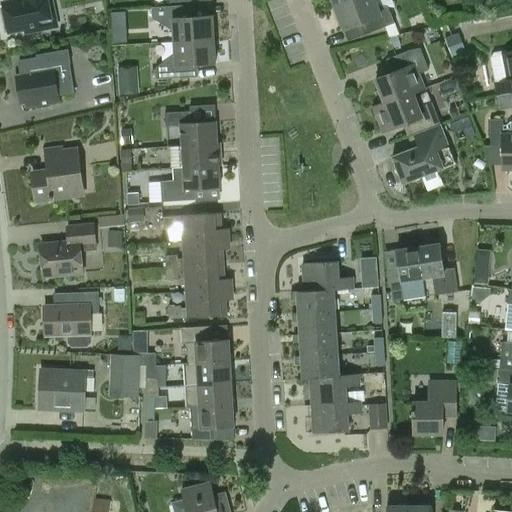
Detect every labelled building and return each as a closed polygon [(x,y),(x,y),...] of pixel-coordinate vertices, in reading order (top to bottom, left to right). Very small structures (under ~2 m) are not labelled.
[(40,30),(38,22),(51,19),(49,9),(53,8),(51,0),(17,0),(2,3),(8,33),(25,30),(26,33),(40,30)] [(374,0),(355,0),(335,8),(344,30),(358,25),(363,36),(394,23),(390,12),(388,7),(377,5),(374,0)] [(174,42),(214,40),(212,16),(186,18),(186,6),(152,8),(152,19),(173,31),(174,42)] [(125,14),(112,15),(113,45),(127,44),(125,14)] [(451,56),(465,51),(459,34),(445,38),(451,56)] [(392,46),(402,43),(400,36),(390,39),(392,46)] [(214,40),(174,42),(175,53),(155,68),(156,80),(190,78),(189,66),(215,64),(214,40)] [(383,99),(385,103),(412,93),(413,93),(424,89),(418,75),(429,70),(421,49),(409,52),(396,57),(401,70),(390,74),(383,76),(376,79),(383,99)] [(59,103),(58,96),(74,93),(67,51),(37,56),(38,58),(19,62),(21,75),(16,76),(20,97),(25,97),(26,108),(59,103)] [(511,51),(502,54),(502,51),(494,52),(490,58),(497,95),(511,91),(511,51)] [(139,93),(138,82),(118,83),(119,95),(139,93)] [(409,122),(414,135),(440,125),(432,103),(418,108),(413,93),(412,93),(385,103),(373,107),(383,132),(409,122)] [(180,127),(181,146),(217,144),(215,122),(190,123),(190,113),(165,114),(166,127),(180,127)] [(511,122),(509,122),(506,125),(503,125),(503,119),(490,120),(491,146),(502,146),(503,170),(511,170),(511,122)] [(440,125),(414,135),(419,146),(392,157),(403,184),(444,168),(437,151),(449,146),(440,125)] [(121,130),(122,144),(133,143),(132,129),(121,130)] [(182,167),(219,165),(222,165),(220,144),(217,144),(181,146),(181,147),(170,148),(171,167),(182,167)] [(62,152),(61,148),(45,151),(49,175),(32,178),(36,202),(68,197),(66,184),(81,182),(76,150),(62,152)] [(121,150),(122,172),(132,171),(131,149),(121,150)] [(219,165),(182,167),(182,168),(173,168),(174,181),(162,182),(163,202),(196,200),(195,189),(220,187),(219,165)] [(155,207),(130,207),(130,222),(155,223),(155,207)] [(183,242),(226,239),(225,229),(221,230),(220,213),(215,214),(182,216),(162,217),(163,229),(176,228),(176,225),(182,224),(183,242)] [(123,215),(98,218),(100,229),(124,226),(123,215)] [(66,228),(67,241),(40,245),(43,277),(83,272),(80,252),(96,250),(93,224),(66,228)] [(166,268),(223,264),(222,249),(226,249),(226,239),(183,242),(184,259),(178,259),(178,255),(165,256),(166,268)] [(440,244),(418,247),(422,278),(434,276),(436,295),(457,292),(453,268),(443,270),(440,244)] [(422,278),(418,247),(396,250),(400,276),(389,277),(393,302),(425,297),(422,278)] [(333,289),(334,290),(354,289),(353,278),(340,279),(339,262),(302,264),(304,291),(333,289)] [(186,292),(229,289),(229,279),(224,279),(223,264),(166,268),(167,280),(179,279),(179,276),(185,275),(186,292)] [(488,276),(482,269),(474,269),(473,283),(487,284),(488,276)] [(378,273),(363,274),(364,287),(379,286),(378,273)] [(229,289),(186,292),(187,310),(181,309),(181,306),(168,306),(169,319),(188,317),(188,318),(222,316),(227,315),(226,300),(230,299),(229,289)] [(335,311),(334,290),(333,289),(304,291),(297,292),(291,292),(292,300),(297,300),(298,314),(335,311)] [(45,336),(68,335),(68,343),(71,346),(88,346),(91,342),(90,315),(98,314),(98,294),(71,295),(72,306),(44,306),(45,336)] [(371,296),(371,310),(380,310),(380,296),(371,296)] [(380,310),(371,310),(372,324),(381,323),(380,310)] [(300,335),(337,332),(335,311),(298,314),(293,314),(293,322),(299,321),(300,335)] [(480,325),(480,312),(469,311),(468,324),(480,325)] [(457,313),(442,313),(442,337),(457,337),(457,313)] [(211,326),(181,328),(182,344),(186,344),(187,364),(196,364),(230,362),(228,340),(212,341),(211,326)] [(301,356),(338,354),(337,332),(300,335),(294,335),(294,344),(300,344),(301,356)] [(373,339),(374,353),(383,352),(382,339),(373,339)] [(459,367),(460,343),(448,342),(446,367),(459,367)] [(499,369),(500,369),(511,370),(511,342),(502,342),(499,369)] [(383,352),(374,353),(375,367),(384,366),(383,357),(383,352)] [(141,353),(140,356),(140,367),(156,366),(156,353),(141,353)] [(303,379),(310,379),(310,378),(340,376),(338,354),(301,356),(295,357),(296,365),(302,365),(303,379)] [(139,398),(140,387),(140,367),(140,356),(111,355),(110,397),(139,398)] [(184,365),(185,386),(231,383),(230,362),(196,364),(187,364),(184,365)] [(146,387),(148,387),(150,387),(154,387),(155,387),(160,388),(160,378),(156,378),(156,366),(140,367),(140,387),(146,387)] [(511,370),(500,369),(496,406),(499,409),(508,410),(508,411),(511,411),(511,370)] [(83,411),(85,372),(41,370),(40,399),(56,400),(55,410),(83,411)] [(312,405),(347,403),(346,387),(359,386),(359,374),(340,376),(310,378),(310,379),(312,405)] [(414,434),(443,434),(443,417),(457,416),(457,381),(430,382),(430,403),(414,403),(414,434)] [(190,407),(232,405),(231,383),(185,386),(187,409),(190,409),(190,407)] [(146,409),(155,409),(155,398),(159,398),(160,388),(155,387),(154,387),(150,387),(148,387),(146,387),(145,409),(146,409)] [(347,403),(312,405),(314,433),(349,431),(348,414),(361,413),(360,402),(347,403)] [(388,430),(386,404),(369,405),(371,431),(388,430)] [(190,407),(190,409),(192,440),(235,440),(233,427),(234,427),(232,405),(190,407)] [(146,409),(146,420),(155,421),(155,409),(146,409)] [(229,511),(228,505),(222,506),(219,495),(213,496),(210,483),(182,490),(187,511),(229,511)] [(108,511),(110,501),(93,499),(91,511),(108,511)]
